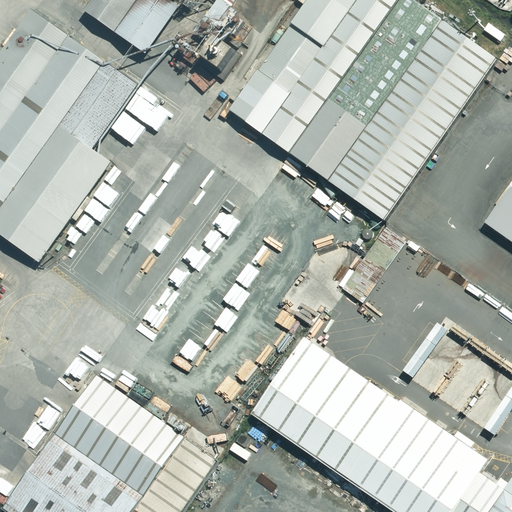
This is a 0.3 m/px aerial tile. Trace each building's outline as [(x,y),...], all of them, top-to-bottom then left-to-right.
[(181,0),(101,0),(89,17),(152,61),(185,13),(177,7),(181,0)] [(503,64),(411,0),(316,0),(235,115),(390,224),(503,64)] [(240,15),(221,1),(196,35),(210,45),(222,28),(242,43),(252,30),(237,19),(240,15)] [(143,91),(35,14),(0,62),(0,236),(44,268),(116,168),(97,155),(143,91)] [(243,60),(217,42),(203,62),(229,79),(243,60)] [(511,180),(483,222),(511,242),(511,180)] [(408,244),(387,230),(348,288),(368,302),(408,244)] [(484,458),(301,334),(248,412),(395,511),(447,511),(475,471),(484,458)] [(128,511),(182,436),(94,373),(0,505),(0,506),(8,511),(128,511)] [(182,436),(128,511),(179,511),(215,460),(182,436)] [(475,471),(447,511),(485,511),(501,489),(475,471)] [(511,511),(511,473),(501,489),(485,511),(511,511)]
